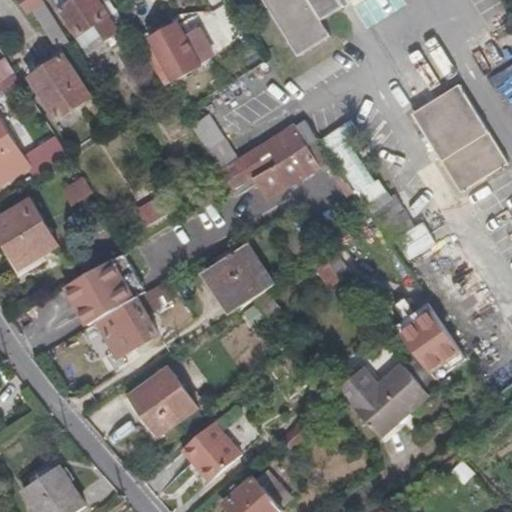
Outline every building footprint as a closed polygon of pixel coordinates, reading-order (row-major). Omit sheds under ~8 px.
[(18,0),(28,14),(32,13),(51,43),(53,42),(57,47),(64,43),(60,38),(63,36),(38,0),(18,0)] [(104,0),(99,3),(97,0),(71,0),(60,7),(82,43),(104,29),(110,39),(118,33),(118,32),(127,27),(109,0),(104,0)] [(267,0),(301,53),(335,32),(325,15),(346,3),(344,0),(267,0)] [(192,16),(187,19),(191,26),(196,23),(192,16)] [(157,52),(173,80),(201,65),(200,62),(213,55),(196,23),(191,26),(187,19),(150,38),(157,52)] [(173,80),(157,52),(147,57),(165,84),(173,80)] [(66,60),(63,56),(31,77),(56,118),(90,97),(73,72),(66,60)] [(71,57),(66,60),(73,72),(78,68),(71,57)] [(0,87),(4,95),(19,88),(6,60),(0,62),(0,87)] [(415,111),(462,189),(511,160),(463,81),(415,111)] [(206,149),(223,139),(207,113),(190,124),(206,149)] [(299,126),(295,127),(237,160),(220,171),(233,190),(254,177),(322,137),(310,119),(299,126)] [(0,183),(27,166),(0,124),(0,183)] [(359,192),(322,137),(254,177),(269,200),(303,180),(312,175),(328,166),(349,198),(359,192)] [(206,149),(220,171),(237,160),(223,139),(206,149)] [(404,173),(391,186),(407,202),(421,188),(404,173)] [(307,184),(315,179),(312,175),(303,180),(307,184)] [(90,191),(82,179),(65,190),(72,201),(90,191)] [(377,218),(359,192),(349,198),(346,200),(363,226),(377,218)] [(136,214),(147,232),(174,216),(163,198),(136,214)] [(0,219),(0,232),(23,270),(60,247),(31,200),(0,219)] [(409,261),(435,246),(423,225),(397,240),(409,261)] [(352,271),(332,246),(321,254),(338,276),(342,279),(352,271)] [(246,247),(219,265),(248,305),(256,300),(274,287),(246,247)] [(329,283),(338,276),(321,254),(311,261),(329,283)] [(99,323),(135,301),(128,289),(140,282),(124,256),(67,289),(90,328),(99,323)] [(135,301),(99,323),(121,358),(159,335),(147,315),(178,297),(168,281),(147,294),(135,301)] [(147,294),(140,282),(128,289),(135,301),(147,294)] [(471,358),(433,301),(412,316),(405,307),(400,311),(407,320),(397,327),(438,378),(471,358)] [(400,311),(405,307),(402,302),(396,305),(400,311)] [(255,330),(267,322),(256,307),(244,315),(255,330)] [(431,395),(404,364),(380,385),(364,367),(339,388),(354,406),(381,437),(431,395)] [(198,410),(171,371),(132,398),(160,438),(198,410)] [(203,465),(208,460),(221,475),(247,451),(219,420),(188,448),(203,465)] [(309,420),(289,438),(297,447),(318,430),(309,420)] [(221,475),(208,460),(203,465),(216,479),(221,475)] [(462,461),(451,474),(465,486),(476,474),(462,461)] [(273,466),(262,477),(286,503),(297,492),(273,466)] [(78,511),(84,509),(58,469),(21,492),(34,511),(78,511)] [(262,477),(258,473),(230,498),(242,511),(282,511),(289,506),(286,503),(262,477)]
